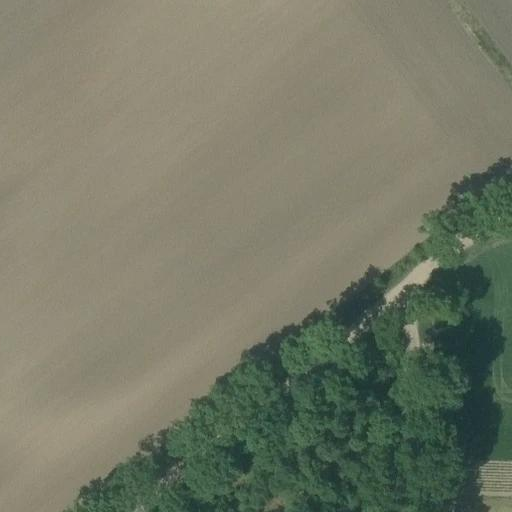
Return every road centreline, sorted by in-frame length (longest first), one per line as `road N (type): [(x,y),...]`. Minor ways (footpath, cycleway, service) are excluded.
road 1 (track): [(117,511),(410,282)]
road 2 (track): [(410,282),(391,511)]
road 3 (track): [(410,282),(457,242),(511,221)]
